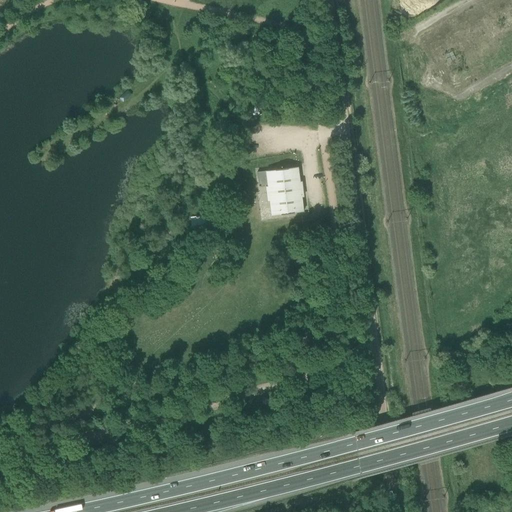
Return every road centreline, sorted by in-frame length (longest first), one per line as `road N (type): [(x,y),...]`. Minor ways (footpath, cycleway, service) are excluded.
road 1 (motorway): [(511,400),(73,511)]
road 2 (track): [(0,460),(141,425),(371,340)]
road 3 (motorway): [(177,511),(511,424)]
road 4 (unclassified): [(371,340),(328,0)]
road 5 (unclassified): [(371,340),(392,511)]
